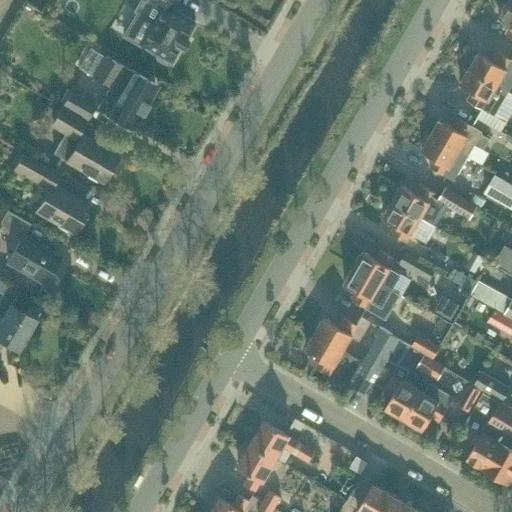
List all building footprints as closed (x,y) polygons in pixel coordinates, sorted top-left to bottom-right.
[(172,7),(175,0),(140,0),(135,10),(152,20),(138,43),(156,53),(157,58),(165,63),(169,61),(170,62),(171,63),(172,61),(180,46),(182,47),(188,37),(186,37),(195,22),(196,21),(194,20),(172,7)] [(511,2),(509,0),(499,16),(511,23),(511,24),(507,33),(511,35),(511,2)] [(479,51),(470,67),(499,84),(508,89),(511,82),(511,58),(497,50),(492,59),(491,58),(479,51)] [(154,83),(131,68),(130,69),(104,53),(91,76),(116,90),(104,111),(133,128),(148,102),(145,100),(154,83)] [(470,67),(461,83),(472,90),(473,90),(468,99),(482,108),(478,116),(501,131),(507,121),(511,112),(511,91),(509,90),(508,89),(499,84),(470,67)] [(63,107),(86,119),(94,104),(72,91),(63,107)] [(79,131),(86,119),(63,107),(52,126),(65,133),(54,152),(66,159),(103,180),(118,153),(79,131)] [(431,133),(469,156),(476,144),(484,149),(491,138),(482,132),(483,131),(457,115),(452,124),(440,118),(431,133)] [(454,180),(469,156),(431,133),(422,149),(435,157),(430,166),(454,180)] [(46,188),(35,210),(73,231),(89,204),(53,183),(59,172),(23,151),(13,168),(46,188)] [(511,182),(495,173),(485,192),(511,207),(511,182)] [(97,192),(101,183),(82,175),(78,184),(97,192)] [(402,184),(392,200),(422,217),(429,222),(433,224),(436,226),(448,205),(438,200),(434,197),(437,192),(420,183),(415,191),(414,191),(402,184)] [(446,186),(438,200),(448,205),(471,219),(479,205),(446,186)] [(392,200),(383,216),(395,223),(397,224),(392,232),(407,241),(413,233),(413,232),(427,240),(436,226),(433,224),(429,222),(422,217),(392,200)] [(24,233),(25,232),(31,222),(7,208),(7,209),(0,205),(0,219),(0,220),(0,227),(18,238),(6,260),(44,282),(59,255),(24,233)] [(511,246),(505,242),(494,260),(511,271),(511,269),(511,246)] [(354,266),(392,288),(401,272),(393,267),(398,258),(382,249),(377,257),(364,250),(354,266)] [(399,263),(430,281),(437,268),(406,251),(399,263)] [(392,288),(354,266),(345,282),(358,290),(353,298),(367,306),(372,298),(383,305),(392,288)] [(478,280),(459,269),(453,278),(473,290),(478,280)] [(0,299),(5,300),(9,274),(0,272),(0,299)] [(511,297),(482,281),(474,295),(508,314),(511,316),(511,297)] [(447,295),(438,312),(451,319),(461,303),(447,295)] [(35,317),(13,305),(4,318),(0,315),(0,361),(1,360),(0,358),(0,346),(4,340),(17,348),(35,317)] [(511,316),(508,314),(500,327),(511,334),(511,333),(511,316)] [(344,349),(358,324),(344,315),(339,324),(325,317),(316,333),(344,349)] [(387,359),(400,336),(380,325),(375,334),(378,335),(364,360),(381,371),(387,359)] [(419,332),(413,343),(412,344),(433,356),(440,345),(419,332)] [(329,373),(344,349),(316,333),(306,348),(320,356),(315,365),(329,373)] [(387,359),(388,359),(399,366),(412,344),(413,343),(400,336),(387,359)] [(429,374),(437,360),(430,356),(422,370),(429,374)] [(367,395),(381,371),(364,360),(349,385),(367,395)] [(437,360),(429,374),(437,379),(445,365),(437,360)] [(485,389),(503,400),(511,386),(483,369),(474,384),(484,391),(485,389)] [(414,407),(424,390),(394,373),(385,388),(393,393),(386,406),(402,415),(409,404),(414,407)] [(409,404),(402,415),(424,428),(431,416),(432,415),(440,420),(449,404),(454,395),(429,381),(424,390),(414,407),(409,404)] [(471,384),(458,405),(471,412),(483,391),(471,384)] [(511,407),(502,402),(503,400),(485,389),(484,391),(465,425),(482,435),(468,458),(510,482),(511,477),(511,407)] [(291,435),(291,434),(264,420),(251,442),(280,458),(286,448),(293,452),(300,441),(291,435)] [(274,468),(280,458),(251,442),(238,464),(251,472),(246,483),(257,490),(263,479),(265,480),(273,467),(274,468)] [(309,461),(315,450),(304,443),(298,455),(309,461)] [(362,473),(368,461),(357,455),(351,466),(362,473)] [(359,511),(383,511),(394,494),(373,482),(357,511),(359,511)] [(264,501),(275,507),(282,496),(270,489),(264,501)] [(246,511),(247,511),(245,510),(251,500),(239,492),(232,503),(220,496),(210,511),(246,511)] [(410,511),(414,506),(394,494),(383,511),(410,511)] [(258,511),(272,511),(275,507),(264,501),(258,511)]
